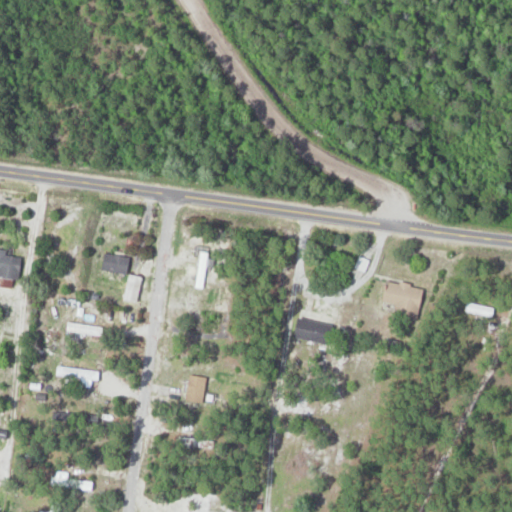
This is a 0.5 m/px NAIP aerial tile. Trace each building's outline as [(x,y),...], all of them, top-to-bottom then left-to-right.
[(204,257),(205,246),(196,245),(191,287),(204,289),(208,257),(204,257)] [(0,277),(18,277),(16,254),(7,255),(7,247),(0,247),(0,277)] [(127,255),(99,252),(97,270),(125,273),(127,255)] [(120,298),(133,302),(140,277),(126,273),(120,298)] [(390,310),(416,313),(420,285),(381,280),(378,301),(391,303),(390,310)] [(460,313),(486,318),(489,306),(462,301),(460,313)] [(288,337),(323,343),(326,323),(291,316),(288,337)] [(64,332),(98,332),(98,323),(64,323),(64,332)] [(52,375),(94,380),(95,369),(53,365),(52,375)] [(202,405),(205,376),(183,374),(180,402),(202,405)]
